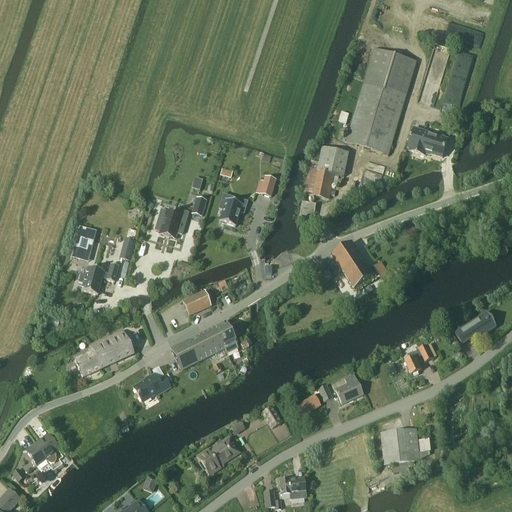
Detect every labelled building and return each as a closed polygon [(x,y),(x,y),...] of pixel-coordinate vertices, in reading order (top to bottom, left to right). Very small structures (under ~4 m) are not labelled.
[(345,144),(348,144),(388,156),(416,63),(373,50),(345,144)] [(414,130),(409,144),(407,150),(410,150),(409,153),(425,157),(426,154),(442,159),(447,141),(425,134),(425,133),(414,130)] [(263,156),(261,162),(269,164),(271,158),(263,156)] [(317,173),(311,198),(329,202),(334,177),(317,173)] [(259,196),(270,199),(275,182),(264,179),(259,196)] [(221,200),(218,211),(222,212),(221,216),(219,221),(218,224),(219,224),(234,228),(237,218),(239,214),(243,215),(245,208),(246,205),(247,203),(235,199),(234,204),(221,200)] [(191,216),(201,219),(205,203),(196,200),(191,216)] [(168,241),(169,239),(174,241),(176,235),(181,236),(187,214),(177,211),(176,211),(174,210),(172,215),(160,212),(154,232),(159,234),(158,236),(164,238),(164,239),(164,240),(164,238),(168,239),(168,241)] [(129,263),(134,243),(124,240),(119,260),(129,263)] [(354,290),(374,277),(351,244),(332,257),(354,290)] [(381,264),(374,268),(384,284),(391,279),(381,264)] [(80,293),(97,297),(101,280),(106,281),(106,282),(114,284),(118,268),(110,266),(108,275),(103,274),(103,273),(87,269),(85,276),(80,275),(78,284),(82,285),(80,293)] [(316,291),(332,279),(324,268),(308,280),(316,291)] [(188,318),(209,309),(202,294),(182,304),(188,318)] [(495,328),(491,322),(488,323),(484,316),(465,328),(462,324),(452,331),(462,346),(474,338),(476,340),(495,328)] [(213,329),(224,351),(226,355),(237,350),(234,346),(235,345),(224,324),(213,329)] [(180,373),(224,351),(213,329),(169,351),(180,373)] [(82,379),(132,356),(122,333),(89,348),(91,353),(73,362),(82,379)] [(239,345),(243,351),(248,348),(244,342),(239,345)] [(456,353),(461,351),(457,344),(452,347),(456,353)] [(425,364),(433,360),(426,347),(419,351),(413,354),(407,356),(409,361),(404,363),(411,377),(421,372),(415,360),(421,357),(425,364)] [(398,349),(391,353),(393,358),(401,354),(398,349)] [(216,376),(222,373),(218,366),(212,369),(216,376)] [(156,397),(170,389),(163,378),(157,381),(153,376),(132,389),(141,404),(155,396),(156,397)] [(341,406),(362,397),(352,376),(343,380),(346,386),(334,392),(341,406)] [(323,404),(331,400),(326,387),(317,391),(323,404)] [(299,419),(319,408),(313,397),(293,409),(299,419)] [(271,430),(280,425),(270,409),(261,414),(271,430)] [(241,425),(230,431),(233,436),(244,430),(241,425)] [(416,431),(380,435),(384,467),(392,466),(393,475),(409,474),(408,469),(414,468),(414,464),(419,463),(416,431)] [(53,454),(57,451),(47,437),(25,453),(35,467),(44,461),(46,464),(47,463),(48,464),(51,465),(53,464),(55,462),(55,459),(54,458),(55,457),(53,454)] [(218,467),(237,455),(229,441),(221,446),(219,444),(201,455),(202,456),(196,459),(207,477),(219,469),(218,467)] [(431,453),(429,441),(419,442),(420,454),(431,453)] [(162,474),(167,482),(178,475),(172,467),(163,473),(162,474)] [(17,483),(23,479),(17,471),(11,476),(17,483)] [(144,483),(143,487),(154,491),(157,482),(151,480),(149,479),(146,478),(145,481),(144,483)] [(279,497),(288,496),(289,502),(304,500),(302,480),(287,482),(287,481),(277,482),(279,497)] [(8,491),(0,500),(0,511),(5,511),(9,508),(12,510),(20,501),(8,491)] [(275,511),(280,511),(279,502),(273,503),(272,493),(263,494),(265,510),(274,509),(275,511)] [(143,511),(136,503),(124,511),(143,511)]
